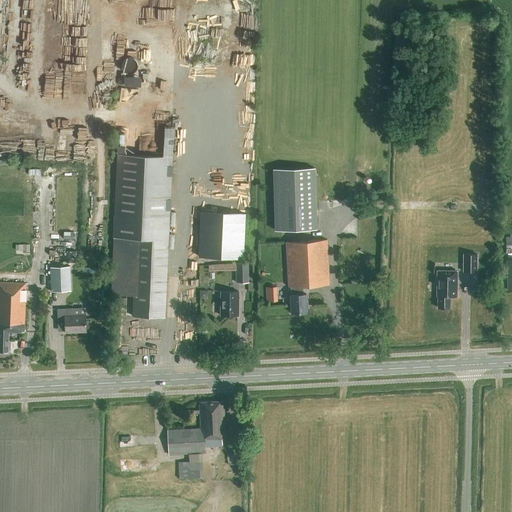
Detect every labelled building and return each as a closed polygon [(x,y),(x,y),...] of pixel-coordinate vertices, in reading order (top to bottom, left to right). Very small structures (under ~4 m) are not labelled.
[(126,56),(124,70),(136,71),(138,58),(126,56)] [(173,126),(165,126),(163,157),(118,155),(112,294),(134,295),(133,316),(165,318),(173,126)] [(127,130),(117,129),(116,153),(125,154),(127,130)] [(317,230),(315,168),(273,169),(274,231),(317,230)] [(199,212),(198,258),(243,260),(244,214),(199,212)] [(306,294),(304,294),(303,286),(329,285),(326,240),(286,242),(288,287),(290,287),(292,313),(307,313),(306,294)] [(477,254),(463,254),(463,271),(477,271),(477,254)] [(225,265),(215,265),(209,266),(209,271),(226,270),(226,269),(235,269),(236,283),(249,283),(248,263),(235,264),(225,264),(225,265)] [(66,267),(50,267),(51,291),(67,291),(66,267)] [(457,298),(457,271),(436,270),(436,297),(437,297),(437,309),(450,309),(450,297),(457,298)] [(0,282),(0,352),(8,352),(8,333),(24,334),(26,284),(0,282)] [(238,316),(239,291),(221,291),(220,316),(238,316)] [(168,294),(167,316),(176,316),(177,305),(172,305),(173,297),(178,297),(178,294),(168,294)] [(117,304),(126,304),(126,296),(118,296),(117,304)] [(74,316),(73,309),(57,309),(58,322),(65,321),(65,333),(86,332),(85,315),(74,316)] [(202,477),(202,452),(204,452),(204,440),(225,439),(223,401),(199,402),(200,409),(188,410),(189,414),(200,414),(200,428),(168,430),(170,454),(189,453),(189,461),(178,461),(179,478),(202,477)] [(242,446),(233,446),(234,462),(243,461),(242,446)]
